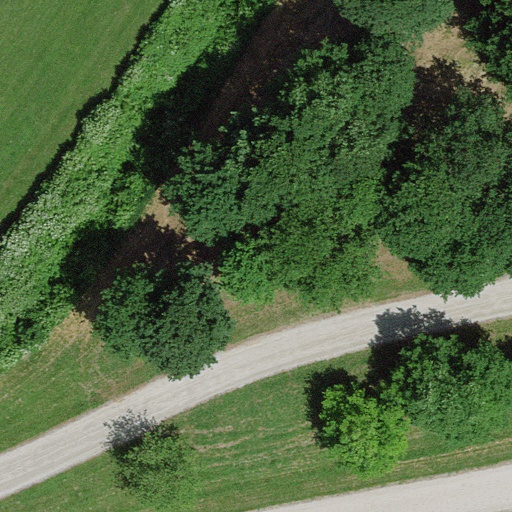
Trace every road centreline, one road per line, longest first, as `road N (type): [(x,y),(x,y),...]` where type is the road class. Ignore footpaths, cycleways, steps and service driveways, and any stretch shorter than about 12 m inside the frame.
road 1 (track): [(0,209),(147,0)]
road 2 (track): [(369,511),(511,485)]
